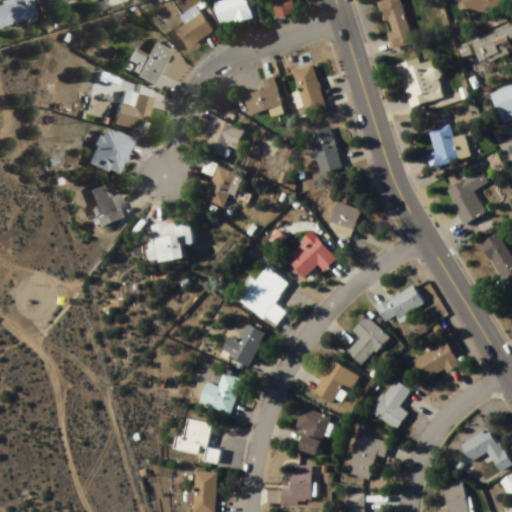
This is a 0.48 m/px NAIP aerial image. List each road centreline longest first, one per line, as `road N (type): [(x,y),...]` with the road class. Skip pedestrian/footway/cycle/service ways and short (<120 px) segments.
road 1 (residential): [(511,387),(394,180),(332,0)]
road 2 (residential): [(424,237),(358,277),(298,341),(253,444),(247,511)]
road 3 (residential): [(338,18),(232,50),(211,64),(183,98),(160,178)]
road 4 (residential): [(405,511),(423,437),(445,408),(504,375)]
